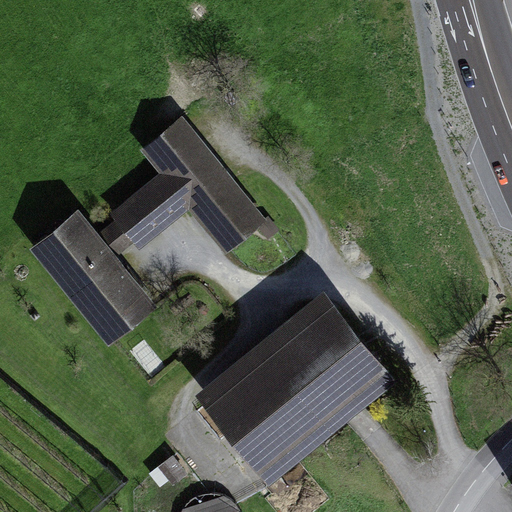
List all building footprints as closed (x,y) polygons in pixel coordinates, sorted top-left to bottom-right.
[(281,220),(198,117),(158,149),(179,175),(129,216),(156,249),(206,209),(241,252),(281,220)] [(93,212),(49,249),(132,347),(176,310),(93,212)] [(290,303),(194,382),(203,393),(299,313),(290,303)] [(225,407),(288,486),(416,385),(353,306),(225,407)] [(179,511),(234,511),(230,493),(178,507),(179,511)]
